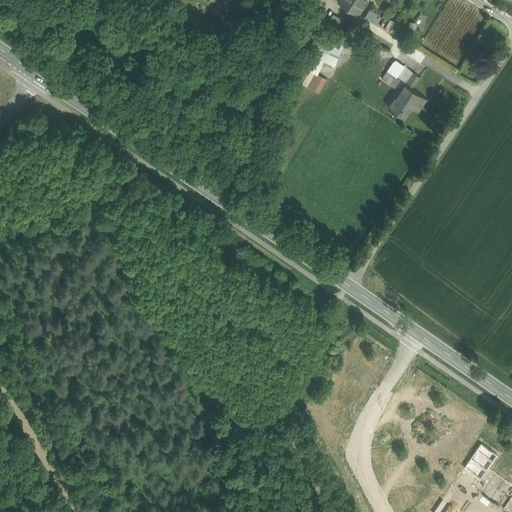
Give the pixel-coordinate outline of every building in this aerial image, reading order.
[(339,0),(338,2),(358,15),(367,0),(339,0)] [(395,22),(390,19),(384,29),(389,32),(395,22)] [(309,52),(304,63),(310,66),(315,55),(309,52)] [(420,76),(408,68),(400,79),(406,84),(397,97),(395,96),(389,106),(404,117),(414,103),(420,108),(427,98),(412,88),(420,76)] [(329,79),(310,69),(302,83),(321,93),(329,79)] [(481,443),(464,468),(481,480),(488,468),(498,455),(481,443)] [(511,496),(511,484),(488,468),(481,480),(484,482),(478,491),(503,509),(511,496)] [(423,511),(427,511),(433,497),(420,493),(415,509),(423,511)]
